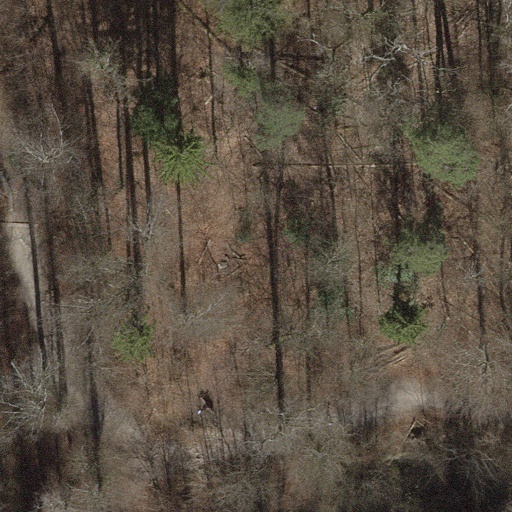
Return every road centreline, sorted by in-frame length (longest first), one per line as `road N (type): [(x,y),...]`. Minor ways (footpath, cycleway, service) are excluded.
road 1 (track): [(509,426),(439,314),(472,229),(463,175),(467,94),(446,65),(357,0)]
road 2 (track): [(64,0),(67,66),(140,283),(233,445)]
